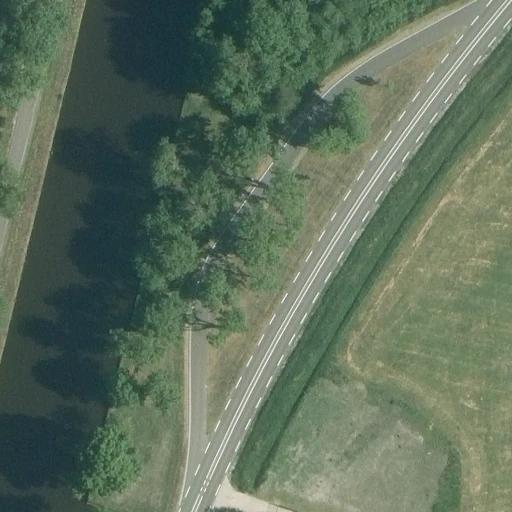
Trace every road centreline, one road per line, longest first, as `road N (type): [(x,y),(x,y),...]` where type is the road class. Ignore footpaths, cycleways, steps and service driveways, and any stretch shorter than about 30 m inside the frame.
road 1 (primary): [(193,511),(250,386),(337,234),(509,0)]
road 2 (unclassified): [(0,218),(52,0)]
